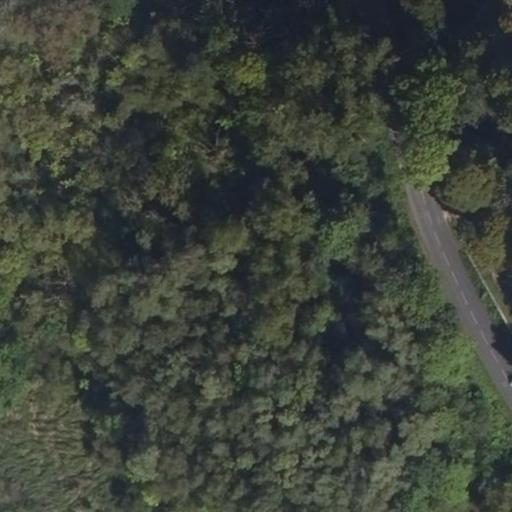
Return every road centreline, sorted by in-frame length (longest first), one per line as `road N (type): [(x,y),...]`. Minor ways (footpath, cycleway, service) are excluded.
road 1 (secondary): [(411,155),(466,304),(511,386)]
road 2 (residential): [(511,290),(411,155)]
road 3 (secondary): [(364,0),(411,155)]
